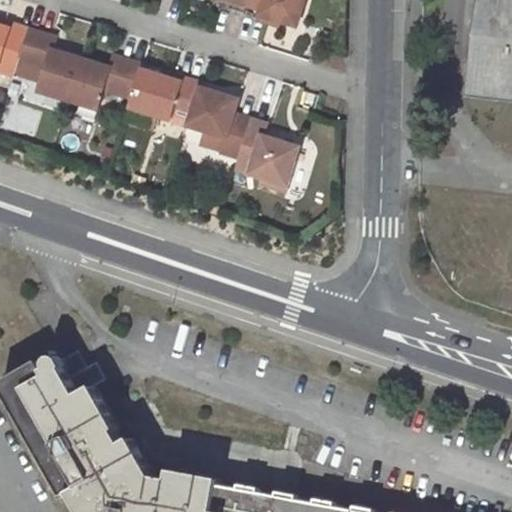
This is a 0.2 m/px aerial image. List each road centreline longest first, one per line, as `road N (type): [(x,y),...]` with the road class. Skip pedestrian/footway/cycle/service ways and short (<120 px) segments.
road 1 (residential): [(47,232),(68,293),(114,341),(511,479)]
road 2 (secondary): [(362,314),(0,191)]
road 3 (secondary): [(47,232),(355,335)]
road 4 (residential): [(72,0),(381,96)]
road 5 (unclassified): [(362,314),(376,245),(381,96)]
road 6 (secondary): [(355,335),(511,388)]
road 7 (secondary): [(511,362),(362,314)]
